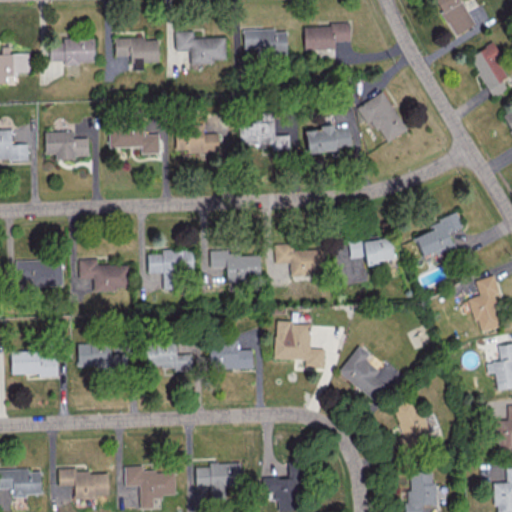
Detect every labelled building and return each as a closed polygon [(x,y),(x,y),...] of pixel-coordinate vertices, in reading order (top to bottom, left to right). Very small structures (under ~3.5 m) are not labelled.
[(433,0),(455,35),(473,23),(458,0),(433,0)] [(302,48),(333,47),(333,40),(349,40),(349,23),(302,24),(302,48)] [(286,30),(242,28),(241,52),(285,53),(286,30)] [(224,58),(223,35),(191,36),(191,30),(173,30),(174,50),(188,49),(188,62),(213,62),(213,58),(224,58)] [(93,62),(93,37),(61,37),(61,42),(48,42),(48,60),(62,60),(62,63),(93,62)] [(157,61),(157,37),(113,37),(113,55),(130,55),(131,69),(142,69),(142,61),(157,61)] [(469,54),(490,97),(506,89),(500,78),(509,73),(493,42),(469,54)] [(28,51),(8,52),(8,44),(0,44),(0,82),(5,82),(4,74),(29,73),(28,51)] [(404,129),(381,90),(355,106),(365,123),(371,119),(384,142),(404,129)] [(511,108),(501,114),(511,134),(511,108)] [(272,134),(273,112),(261,112),(260,120),(251,120),(251,125),(238,125),(238,143),(271,144),(271,148),(287,149),(288,134),(272,134)] [(108,147),(139,145),(140,153),(158,152),(157,133),(143,134),(142,121),(107,122),(108,147)] [(174,149),(185,149),(185,152),(218,151),(217,132),(202,132),(202,122),(174,123),(174,149)] [(351,146),(348,125),(331,128),(330,122),(319,123),(319,128),(304,130),(307,153),(351,146)] [(0,159),(26,158),(26,142),(10,142),(10,127),(0,127),(0,159)] [(43,153),(53,153),(53,157),(87,157),(87,137),(72,137),(72,130),(43,130),(43,153)] [(422,257),(452,245),(447,232),(461,226),(456,212),(427,222),(430,230),(414,236),(422,257)] [(364,255),(365,263),(393,260),(389,236),(378,238),(377,235),(346,239),(349,257),(364,255)] [(273,262),(288,261),(289,275),(323,273),(322,247),(293,249),(293,241),(272,243),(273,262)] [(146,272),(161,271),(162,288),(178,288),(177,272),(192,272),(191,248),(160,249),(160,253),(146,253),(146,272)] [(208,250),(209,267),(225,266),(225,281),(259,280),(258,254),(238,255),(237,249),(208,250)] [(77,277),(92,277),(92,290),(115,289),(115,286),(127,286),(127,264),(95,264),(95,257),(77,258),(77,277)] [(14,259),(14,278),(30,278),(30,285),(61,285),(60,258),(14,259)] [(500,325),(491,295),(498,293),(492,274),(473,279),(478,294),(466,298),(473,321),(477,319),(480,331),(500,325)] [(273,357),(303,358),(303,366),(322,367),(322,348),(308,347),(308,321),(274,320),(273,357)] [(250,348),(236,349),(235,340),(207,341),(208,368),(251,367),(250,348)] [(75,365),(124,366),(124,352),(109,352),(109,343),(76,342),(75,365)] [(190,352),(174,353),(174,342),(141,344),(142,367),(172,366),(172,370),(191,370),(190,352)] [(498,360),(484,362),(486,373),(493,372),(495,389),(511,386),(511,342),(496,344),(498,360)] [(367,353),(357,345),(336,370),(373,401),(385,385),(373,375),(377,370),(363,358),(367,353)] [(9,373),(37,372),(37,375),(56,375),(55,350),(9,351),(9,373)] [(511,403),(506,404),(506,419),(493,419),(494,453),(511,452),(511,403)] [(239,461),(208,462),(208,465),(193,466),(194,485),(208,484),(209,500),(224,500),(223,485),(240,484),(239,461)] [(261,477),(261,491),(275,491),(275,510),(301,510),(300,463),(286,463),(287,477),(261,477)] [(174,495),(173,470),(141,471),(141,465),(123,465),(123,485),(138,484),(138,507),(151,507),(151,495),(174,495)] [(491,482),(492,506),(495,506),(495,511),(511,511),(511,466),(504,467),(505,481),(491,482)] [(106,472),(87,473),(87,470),(75,470),(75,467),(56,467),(57,485),(73,484),(73,497),(107,496),(106,472)] [(11,495),(40,494),(39,471),(27,471),(27,468),(0,468),(0,487),(11,487),(11,495)] [(406,511),(419,511),(419,504),(433,504),(432,471),(405,471),(406,511)]
